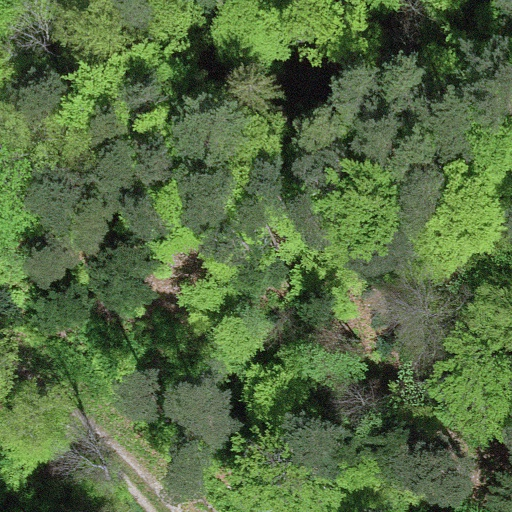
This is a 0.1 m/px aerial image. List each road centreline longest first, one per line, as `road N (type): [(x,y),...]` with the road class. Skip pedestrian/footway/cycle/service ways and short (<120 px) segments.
road 1 (track): [(156,511),(110,459),(0,365)]
road 2 (track): [(0,97),(87,0)]
